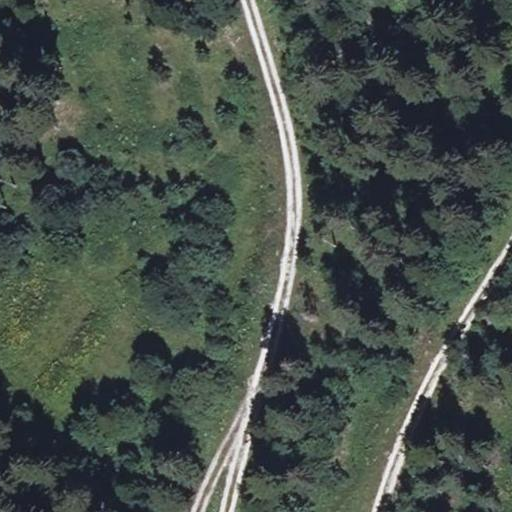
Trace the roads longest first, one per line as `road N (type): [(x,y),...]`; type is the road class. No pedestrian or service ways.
road 1 (track): [(248,0),(293,179),(284,286),(249,402)]
road 2 (track): [(380,511),(431,380),(511,252)]
road 3 (track): [(249,402),(199,511)]
